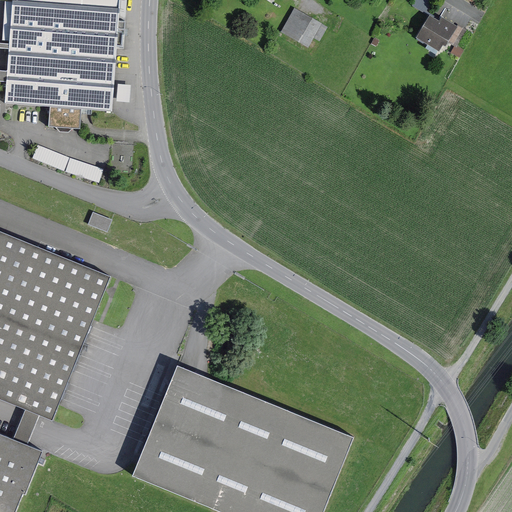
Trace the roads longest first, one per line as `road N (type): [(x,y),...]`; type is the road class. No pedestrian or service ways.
road 1 (unclassified): [(467,483),(463,420),(437,375),(226,241),(175,192),(157,139),(150,0)]
road 2 (track): [(511,275),(367,511)]
